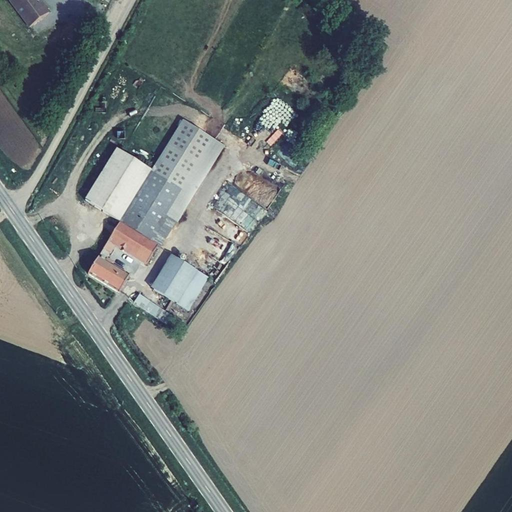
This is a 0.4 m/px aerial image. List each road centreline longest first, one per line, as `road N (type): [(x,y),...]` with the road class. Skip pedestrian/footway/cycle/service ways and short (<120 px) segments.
road 1 (primary): [(223,511),(9,206)]
road 2 (unclassified): [(9,206),(35,179),(132,0)]
